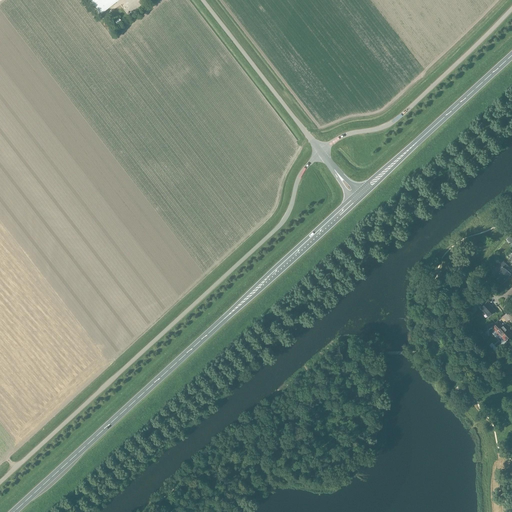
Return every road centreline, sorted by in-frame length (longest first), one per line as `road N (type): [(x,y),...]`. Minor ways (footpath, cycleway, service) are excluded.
road 1 (unclassified): [(0,484),(284,220),(299,176),(320,151)]
road 2 (trunk): [(14,511),(354,199)]
road 3 (unclassified): [(320,151),(348,133),(389,124),(511,9)]
road 4 (trunk): [(359,195),(511,55)]
road 5 (unclassified): [(320,151),(209,0)]
